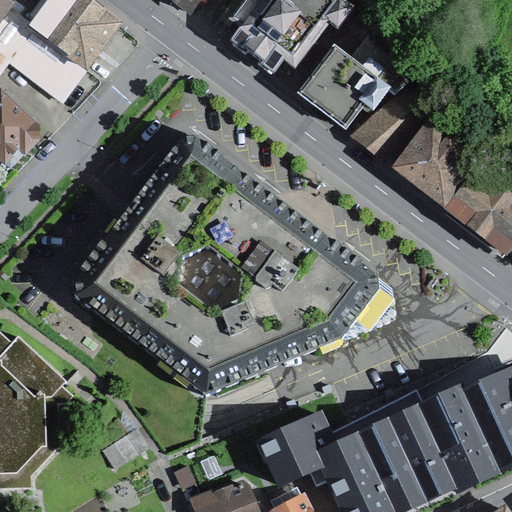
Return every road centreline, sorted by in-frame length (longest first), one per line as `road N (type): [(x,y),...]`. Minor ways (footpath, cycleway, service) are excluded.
road 1 (secondary): [(176,34),(511,287)]
road 2 (residential): [(0,227),(176,34)]
